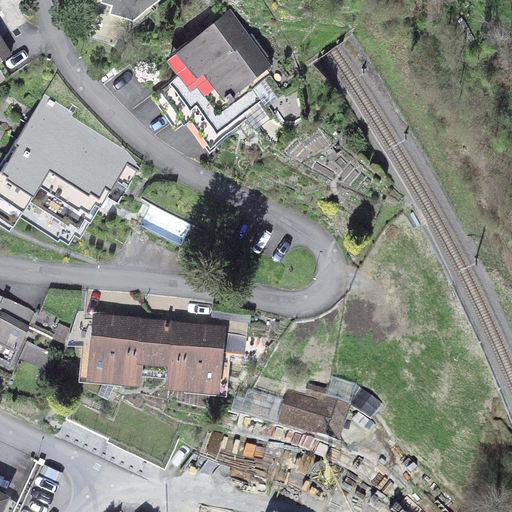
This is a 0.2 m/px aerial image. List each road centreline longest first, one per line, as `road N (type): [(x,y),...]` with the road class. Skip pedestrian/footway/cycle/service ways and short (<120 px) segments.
road 1 (residential): [(0,264),(149,279),(299,307),(327,296),(336,275),(323,239),(151,151),(70,66),(44,0)]
road 2 (residential): [(0,425),(87,468),(96,503),(88,511)]
